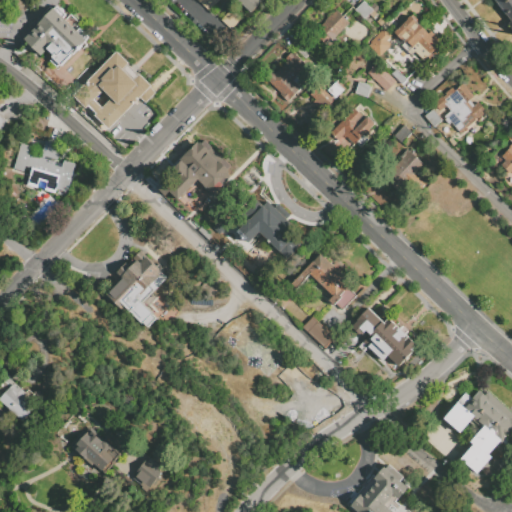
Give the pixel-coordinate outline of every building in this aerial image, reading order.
[(0,0),(11,0),(5,13),(0,10),(0,0)] [(236,0),(217,0),(219,2),(209,13),(194,0),(267,0),(252,16),(236,0)] [(490,0),(489,1),(488,0),(511,0),(511,31),(504,21),(507,19),(492,0),(490,0)] [(372,13),(364,20),(356,12),(364,3),(370,8),(374,4),(380,10),(375,15),(372,13)] [(21,37),(51,7),(53,9),(56,6),(66,15),(62,19),(65,21),(71,15),(80,24),(75,29),(77,31),(79,28),(89,38),(55,71),(21,37)] [(242,20),(231,32),(221,21),(232,10),(242,20)] [(319,28),(336,11),(350,25),(336,38),(339,42),(330,52),(318,40),(324,34),(319,28)] [(390,55),(386,52),(380,58),(367,47),(382,32),(383,33),(385,31),(386,33),(388,32),(391,35),(390,36),(392,38),(388,42),(391,46),(407,31),(410,35),(419,26),(428,35),(431,33),(435,38),(437,37),(443,44),(431,56),(430,55),(424,62),(419,57),(416,59),(401,44),(390,55)] [(275,75),(303,47),(312,56),(304,63),(307,66),(299,75),(307,84),(289,103),(287,101),(286,102),(279,96),(281,95),(265,80),(273,73),(275,75)] [(72,95),(117,51),(129,63),(123,68),(134,78),(139,73),(158,92),(146,105),(140,99),(116,124),(100,109),(111,98),(104,91),(86,109),(72,95)] [(367,75),(378,65),(396,83),(386,93),(367,75)] [(391,75),(397,71),(407,81),(402,86),(391,75)] [(326,90),(337,80),(347,90),(325,111),(324,110),(321,113),(313,104),(315,101),(309,95),(320,85),(326,90)] [(355,95),(360,83),(372,88),(367,100),(355,95)] [(450,96),(463,86),(474,99),(468,104),(472,109),(478,104),(485,113),(475,121),(470,116),(466,120),(462,115),(458,119),(461,123),(455,129),(451,124),(449,126),(445,121),(452,116),(447,109),(450,106),(445,101),(447,99),(445,98),(449,94),(450,96)] [(330,134),(354,110),(364,121),(367,118),(375,126),(369,132),(371,134),(367,137),(365,135),(354,146),(347,138),(345,140),(343,138),(339,142),(330,134)] [(425,118),(433,111),(442,122),(434,129),(425,118)] [(394,137),(404,127),(412,135),(402,146),(394,137)] [(156,178),(202,136),(237,174),(212,197),(200,184),(179,204),(156,178)] [(24,173),(14,171),(22,145),(32,148),(31,153),(33,154),(32,157),(41,160),(46,143),(62,148),(58,162),(56,161),(55,163),(62,166),(64,162),(75,165),(67,193),(56,190),(55,195),(25,186),(30,169),(25,168),(24,173)] [(511,143),(498,159),(511,171),(511,143)] [(400,158),(407,151),(409,153),(411,151),(416,156),(415,157),(424,167),(415,176),(425,186),(417,195),(407,185),(398,194),(390,186),(392,184),(386,177),(402,160),(400,158)] [(237,232),(268,200),(276,208),(279,204),(292,216),(288,220),(307,238),(286,259),(262,236),(252,247),(237,232)] [(134,260),(141,253),(167,279),(143,305),(152,315),(142,325),(132,315),(129,318),(106,296),(122,279),(117,274),(127,264),(131,269),(137,263),(134,260)] [(342,309),(355,295),(346,287),(349,283),(319,253),(291,281),(296,287),(308,275),(342,309)] [(191,276),(201,267),(207,272),(197,282),(191,276)] [(199,288),(210,277),(223,288),(212,301),(199,288)] [(354,320),(368,306),(383,320),(388,316),(419,346),(394,372),(370,349),(366,354),(359,347),(364,342),(370,336),(354,320)] [(324,347),(333,337),(311,316),(301,326),(324,347)] [(0,389),(5,384),(5,379),(7,378),(10,377),(13,380),(13,382),(16,385),(15,386),(18,390),(19,388),(29,397),(33,393),(34,395),(35,394),(40,394),(43,397),(43,401),(33,411),(35,412),(24,424),(16,417),(14,419),(9,413),(11,411),(10,410),(9,411),(4,406),(0,402),(1,401),(0,400),(0,389)] [(444,418),(446,416),(467,393),(474,399),(480,391),(484,393),(487,389),(511,410),(511,433),(511,432),(510,435),(511,437),(511,441),(510,444),(506,444),(501,452),(496,447),(493,450),(494,452),(491,455),(493,457),(479,473),(462,458),(474,444),(470,442),(483,428),(472,420),(461,433),(444,418)] [(192,418),(184,409),(195,397),(240,440),(228,452),(203,428),(200,432),(189,421),(192,418)] [(79,457),(72,450),(79,442),(80,443),(87,435),(89,437),(93,433),(99,439),(103,444),(107,445),(111,449),(112,452),(117,456),(114,458),(115,459),(109,466),(112,468),(105,476),(95,466),(93,468),(80,456),(79,457)] [(236,489),(210,475),(219,458),(244,472),(236,489)] [(386,471),(390,466),(404,480),(400,483),(408,490),(399,501),(394,496),(384,507),(389,511),(356,511),(351,507),(361,497),(364,499),(378,483),(375,480),(385,469),(386,471)] [(142,483),(134,474),(141,467),(150,477),(147,479),(153,486),(144,494),(138,487),(142,483)]
